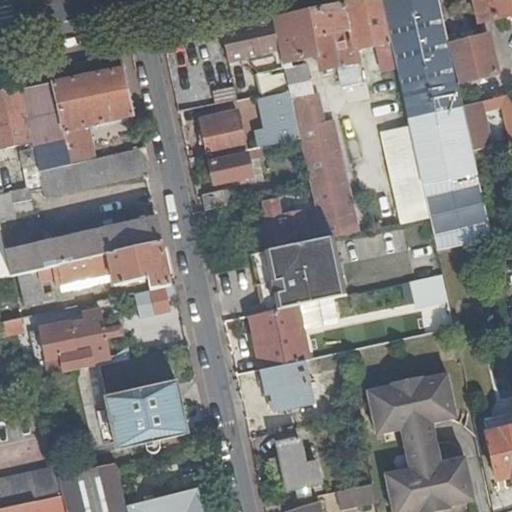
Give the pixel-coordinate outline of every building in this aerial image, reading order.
[(383,10),(380,0),(375,0),(273,22),(289,92),(289,95),(299,141),(310,190),(321,241),(334,238),(351,235),(330,120),(321,121),(317,97),(312,98),(306,67),(293,70),(291,64),(318,57),(322,73),(340,69),(341,77),(340,77),(346,107),(372,101),(368,84),(376,82),(371,62),(359,65),(356,53),(375,48),(378,61),(393,58),(383,10)] [(424,0),(380,0),(383,10),(424,0)] [(463,108),(437,0),(424,0),(383,10),(393,58),(407,121),(463,108)] [(511,17),(511,0),(473,0),(480,25),(511,17)] [(289,92),(273,22),(222,33),(228,61),(246,57),(248,64),(259,74),(265,97),(289,92)] [(488,37),(450,46),(460,82),(497,74),(488,37)] [(52,85),(54,99),(63,134),(134,118),(123,69),(52,85)] [(237,101),(234,89),(212,94),(214,106),(237,101)] [(0,151),(32,144),(24,106),(23,106),(20,92),(0,95),(0,151)] [(299,141),(289,95),(260,101),(259,98),(237,104),(235,104),(237,114),(246,153),(261,150),(299,141)] [(511,98),(463,108),(473,152),(492,148),(484,115),(505,111),(511,140),(511,98)] [(54,99),(24,106),(32,144),(34,144),(35,150),(64,143),(63,134),(54,99)] [(473,152),(463,108),(407,121),(428,218),(430,227),(488,214),(473,152)] [(202,121),(210,161),(246,153),(237,114),(202,121)] [(35,150),(39,166),(40,174),(95,161),(89,139),(67,145),(66,143),(64,143),(35,150)] [(150,168),(146,147),(95,161),(40,174),(44,190),(44,193),(150,168)] [(261,150),(246,153),(247,157),(209,165),(213,182),(251,174),(248,162),(263,159),(261,150)] [(10,194),(10,196),(13,206),(34,201),(31,193),(44,190),(40,174),(39,166),(25,169),(30,189),(10,194)] [(31,193),(34,201),(45,198),(44,193),(44,190),(31,193)] [(203,197),(206,212),(233,207),(230,195),(226,192),(203,197)] [(7,196),(0,197),(0,231),(1,235),(14,231),(7,196)] [(278,202),(262,205),(272,251),(288,247),(286,239),(306,234),(302,213),(282,217),(278,202)] [(5,253),(10,278),(60,267),(161,244),(156,219),(5,253)] [(0,280),(10,278),(5,253),(1,235),(0,231),(0,280)] [(347,298),(334,238),(321,241),(251,256),(264,316),(294,309),(318,304),(335,301),(347,298)] [(161,244),(60,267),(63,286),(58,287),(60,299),(97,291),(94,279),(103,276),(105,281),(111,280),(110,275),(112,274),(116,288),(120,286),(122,298),(137,295),(134,284),(149,281),(151,292),(171,287),(161,244)] [(413,301),(445,294),(441,278),(410,284),(413,301)] [(137,295),(151,292),(149,281),(134,284),(137,295)] [(97,291),(60,299),(44,303),(47,314),(122,298),(120,286),(116,288),(97,291)] [(294,309),(299,330),(321,324),(318,304),(294,309)] [(294,309),(264,316),(254,318),(260,348),(255,350),(259,373),(260,372),(303,364),(306,363),(299,330),(294,309)] [(76,372),(94,368),(93,364),(112,359),(101,312),(82,316),(84,322),(39,333),(46,362),(61,359),(64,374),(76,372)] [(254,318),(248,319),(255,350),(260,348),(254,318)] [(492,371),(507,368),(503,348),(488,352),(492,371)] [(180,400),(169,352),(144,357),(94,368),(76,372),(87,421),(180,400)] [(260,372),(270,414),(312,405),(303,364),(260,372)] [(39,380),(54,377),(52,367),(37,370),(39,380)] [(449,508),(473,503),(464,459),(439,465),(431,425),(455,420),(445,375),(421,381),(421,378),(389,385),(390,388),(366,393),(375,437),(400,432),(408,471),(384,477),(390,511),(444,511),(449,511),(449,508)] [(188,435),(180,400),(87,421),(96,456),(188,435)] [(501,482),(511,480),(511,429),(490,434),(501,482)] [(279,460),(284,479),(286,493),(320,486),(315,466),(304,468),(299,441),(276,446),(279,460)] [(270,482),(284,479),(279,460),(267,464),(270,482)] [(128,511),(128,509),(116,466),(58,478),(62,497),(65,511),(128,511)] [(0,511),(62,497),(58,478),(55,467),(0,480),(0,511)] [(358,511),(357,506),(374,503),(370,486),(337,493),(341,510),(341,511),(358,511)] [(201,511),(197,493),(128,509),(128,511),(201,511)] [(65,511),(62,497),(0,511),(65,511)]
